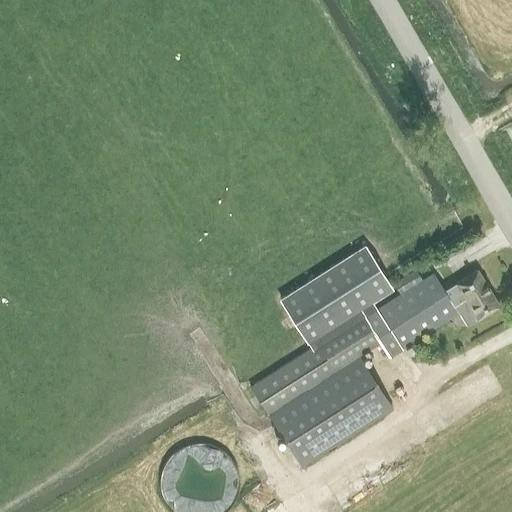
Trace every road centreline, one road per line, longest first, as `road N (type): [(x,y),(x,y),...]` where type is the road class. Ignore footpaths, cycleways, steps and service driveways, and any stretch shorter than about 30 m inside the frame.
road 1 (track): [(431,373),(400,426),(298,483),(279,476),(196,332)]
road 2 (secondary): [(511,222),(383,0)]
